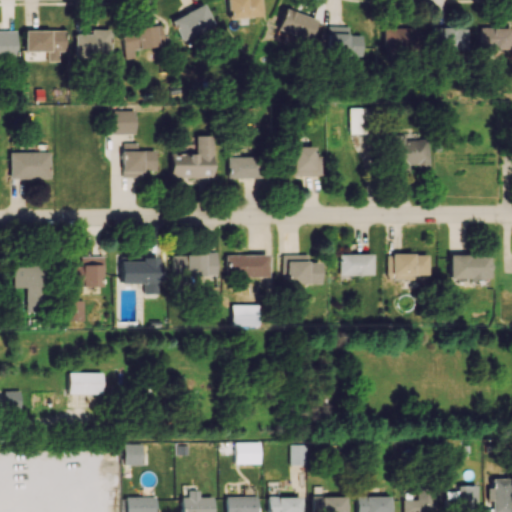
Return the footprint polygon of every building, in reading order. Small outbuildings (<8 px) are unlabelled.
[(224,0),(225,19),(261,17),(259,0),(224,0)] [(169,20),(179,41),(211,25),(201,3),(169,20)] [(315,20),(283,8),(275,29),(307,41),(315,20)] [(119,31),(123,58),(132,57),(131,49),(162,45),(159,25),(119,31)] [(359,35),(346,34),(347,26),(326,26),(325,55),(358,56),(359,35)] [(416,28),(381,27),(380,51),(416,51),(416,28)] [(464,28),(428,27),(428,49),(464,49),(464,28)] [(477,50),(510,50),(510,27),(477,27),(477,50)] [(108,56),(108,29),(88,29),(88,34),(72,34),(72,56),(108,56)] [(0,30),(0,58),(14,59),(14,30),(0,30)] [(63,30),(22,30),(22,51),(46,51),(45,61),(56,61),(56,51),(62,51),(63,30)] [(349,133),(370,133),(370,107),(349,108),(349,133)] [(133,110),(110,111),(111,134),(133,133),(133,110)] [(428,167),(428,138),(391,138),(391,173),(408,173),(408,167),(428,167)] [(153,150),(136,150),(136,143),(120,143),(120,177),(140,177),(140,170),(153,170),(153,150)] [(320,175),(320,156),(313,156),(313,146),(287,145),(285,174),(320,175)] [(48,152),(7,151),(7,178),(48,178),(48,152)] [(226,178),(260,178),(260,157),(227,156),(226,178)] [(215,253),(169,254),(169,278),(215,276),(215,253)] [(371,275),(370,253),(337,254),(338,276),(371,275)] [(426,278),(426,254),(386,253),(385,277),(426,278)] [(266,277),(266,254),(223,255),(224,278),(266,277)] [(305,254),(280,254),(279,275),(285,275),(285,283),(318,284),(319,262),(305,262),(305,254)] [(447,279),(466,278),(466,279),(487,279),(487,254),(447,255),(447,279)] [(101,286),(100,256),(78,256),(79,266),(67,266),(67,287),(101,286)] [(156,257),(139,257),(139,261),(118,261),(117,283),(141,284),(141,294),(155,294),(156,257)] [(22,312),(46,312),(45,266),(10,266),(11,288),(22,288),(22,312)] [(81,299),(63,300),(63,321),(82,321),(81,299)] [(228,325),(256,326),(256,305),(229,304),(228,325)] [(100,393),(99,372),(65,372),(66,394),(100,393)] [(1,390),(1,405),(19,406),(19,391),(1,390)] [(232,454),(233,442),(218,441),(218,453),(232,454)] [(257,464),(257,442),(233,442),(233,463),(257,464)] [(141,444),(121,443),(120,465),(140,465),(141,444)] [(288,465),(304,465),(304,444),(288,444),(288,465)] [(508,511),(508,478),(490,479),(490,511),(508,511)] [(474,485),(455,485),(455,491),(443,491),(443,503),(452,503),(452,511),(467,511),(474,511),(474,485)] [(400,500),(400,511),(432,511),(432,489),(414,489),(415,499),(400,500)] [(210,511),(210,497),(197,497),(197,490),(186,490),(186,497),(179,497),(179,511),(210,511)] [(153,511),(153,496),(123,497),(122,511),(153,511)] [(254,511),(255,497),(223,496),(222,511),(254,511)] [(343,511),(344,496),(309,496),(309,511),(343,511)] [(387,511),(387,496),(353,496),(353,511),(387,511)] [(299,511),(299,497),(265,497),(265,511),(299,511)]
